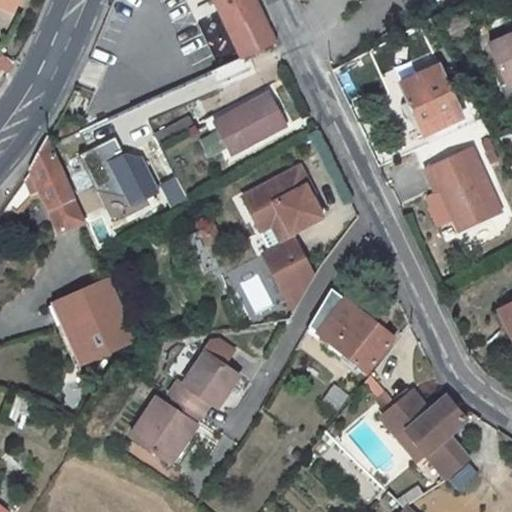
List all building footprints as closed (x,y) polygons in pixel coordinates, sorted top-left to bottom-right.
[(0,0),(0,5),(12,10),(16,0),(0,0)] [(254,0),(212,0),(227,27),(238,45),(244,42),(269,29),(254,0)] [(498,38),(511,70),(511,31),(498,38)] [(208,61),(219,81),(254,62),(244,42),(238,45),(208,61)] [(0,55),(0,71),(2,70),(7,73),(12,64),(0,55)] [(437,66),(400,84),(424,135),(461,117),(437,66)] [(266,86),(209,116),(226,149),(283,119),(266,86)] [(188,117),(150,130),(156,148),(195,135),(188,117)] [(112,137),(75,151),(100,214),(153,193),(137,151),(120,157),(112,137)] [(459,137),(425,147),(429,158),(462,148),(459,137)] [(4,202),(15,210),(30,194),(39,191),(59,232),(82,221),(44,139),(27,171),(4,202)] [(470,148),(423,171),(430,186),(435,183),(439,191),(458,232),(500,211),(470,148)] [(292,160),(236,186),(253,222),(276,211),(284,227),(317,211),(292,160)] [(435,183),(430,186),(433,194),(439,191),(435,183)] [(263,243),(287,232),(284,227),(276,211),(253,222),(263,243)] [(183,232),(199,264),(212,258),(195,226),(183,232)] [(255,247),(287,313),(289,313),(310,278),(289,231),(255,247)] [(202,270),(215,263),(212,258),(199,264),(202,270)] [(136,331),(111,276),(58,300),(66,316),(69,314),(88,354),(136,331)] [(308,325),(367,372),(394,338),(381,328),(387,320),(378,313),(372,321),(330,287),(308,325)] [(53,302),(80,358),(88,354),(69,314),(66,316),(58,300),(53,302)] [(511,304),(501,310),(511,333),(511,304)] [(191,369),(180,385),(175,381),(166,394),(170,398),(199,418),(207,404),(212,408),(235,375),(202,352),(191,369)] [(187,366),(175,381),(180,385),(191,369),(187,366)] [(380,416),(397,437),(406,430),(427,413),(410,391),(380,416)] [(466,421),(446,397),(427,413),(406,430),(448,480),(469,459),(448,436),(466,421)] [(132,432),(168,458),(181,439),(185,442),(196,426),(194,425),(165,404),(156,398),(132,432)] [(199,418),(170,398),(165,404),(194,425),(199,418)] [(178,464),(190,445),(185,442),(181,439),(168,458),(178,464)]
